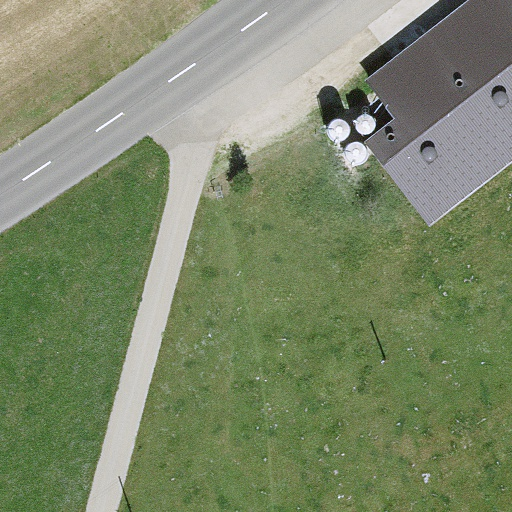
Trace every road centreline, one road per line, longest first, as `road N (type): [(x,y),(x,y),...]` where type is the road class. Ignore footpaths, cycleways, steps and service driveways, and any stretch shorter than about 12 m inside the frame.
road 1 (track): [(103,511),(218,48)]
road 2 (tertiary): [(285,0),(0,194)]
